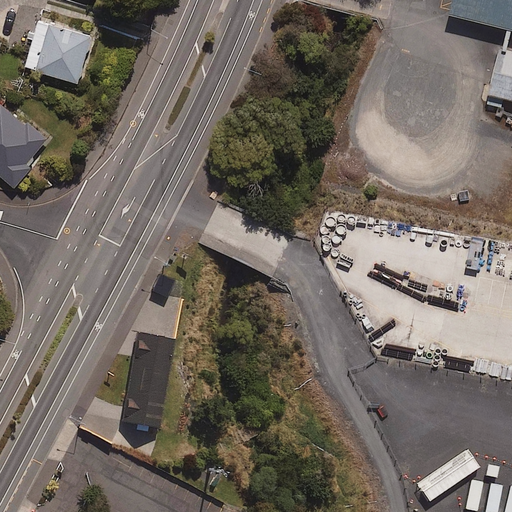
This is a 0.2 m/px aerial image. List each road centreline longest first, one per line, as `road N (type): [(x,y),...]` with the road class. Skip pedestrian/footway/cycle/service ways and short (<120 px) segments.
road 1 (secondary): [(84,247),(205,0)]
road 2 (secondary): [(117,264),(0,491)]
road 3 (secondary): [(0,407),(84,247)]
road 4 (secondary): [(245,0),(182,141)]
road 5 (secondary): [(182,141),(144,176),(113,237),(84,247)]
road 6 (secondary): [(182,141),(117,264)]
